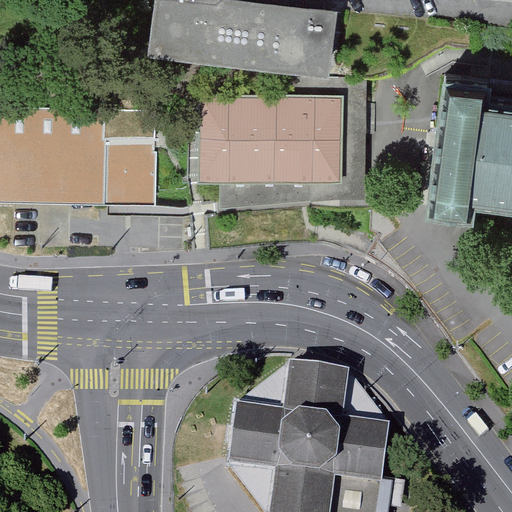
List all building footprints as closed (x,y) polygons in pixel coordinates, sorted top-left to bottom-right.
[(158,0),(153,48),(332,72),(341,6),(296,0),(158,0)] [(493,77),(444,71),(426,211),(474,217),(477,197),(511,201),(511,96),(491,94),(493,77)] [(348,98),(206,95),(205,176),(347,178),(348,98)] [(0,198),(118,201),(156,202),(159,112),(0,108),(0,198)] [(294,366),(243,403),(236,468),(268,511),(393,511),(397,489),(389,487),(395,427),(352,373),(294,366)]
